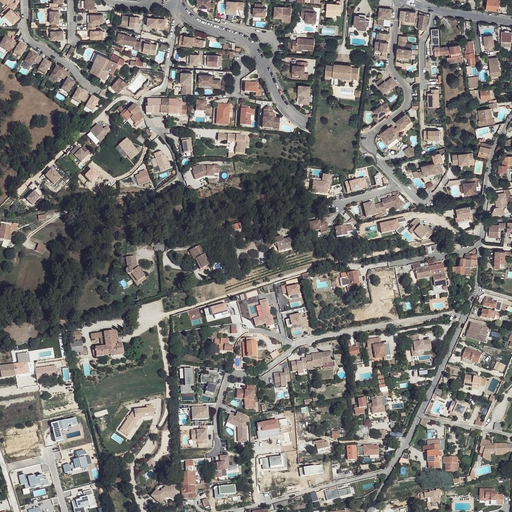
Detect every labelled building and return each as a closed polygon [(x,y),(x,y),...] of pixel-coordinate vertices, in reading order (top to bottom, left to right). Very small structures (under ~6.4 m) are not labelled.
[(87,8),(87,12),(95,12),(95,8),(93,8),(92,0),(83,0),(84,8),(87,8)] [(209,0),(196,0),(196,7),(208,8),(208,12),(213,12),(214,2),(209,2),(209,0)] [(326,16),(333,16),(333,14),(340,14),(341,1),(334,0),(334,3),(327,3),(326,16)] [(487,0),(486,8),(498,10),(499,8),(499,7),(500,3),(500,0),(487,0)] [(9,8),(14,4),(11,1),(7,4),(5,7),(8,9),(3,15),(11,23),(18,17),(9,8)] [(227,1),(226,11),(236,11),(236,9),(243,10),(244,2),(227,1)] [(264,4),(256,3),(255,7),(254,7),(253,16),(266,17),(267,8),(263,8),(264,4)] [(275,6),(274,17),(282,18),(291,19),(292,8),(275,6)] [(378,23),(384,24),(385,17),(391,18),(392,7),(380,6),(378,23)] [(57,7),(56,7),(49,7),(49,10),(48,10),(48,23),(57,23),(57,7)] [(302,8),(301,16),(306,16),(306,17),(305,22),(316,23),(317,9),(302,8)] [(406,21),(415,21),(416,12),(407,11),(406,21)] [(86,22),(86,27),(94,27),(94,23),(101,23),(101,14),(88,14),(88,23),(86,22)] [(358,29),(366,30),(367,26),(369,26),(370,20),(366,20),(366,18),(360,17),(360,16),(355,15),(354,26),(358,27),(358,29)] [(420,25),(427,26),(428,16),(421,15),(421,17),(420,25)] [(140,18),(123,17),(122,26),(127,26),(130,26),(129,28),(139,29),(140,18)] [(147,19),(147,28),(156,28),(156,26),(164,27),(164,20),(147,19)] [(57,30),(56,27),(49,27),(49,31),(49,38),(49,39),(56,39),(56,37),(57,37),(57,39),(61,39),(61,30),(57,30)] [(94,27),(86,27),(86,30),(88,30),(88,38),(95,38),(95,37),(97,37),(97,38),(101,38),(101,30),(94,30),(94,27)] [(438,36),(439,36),(439,29),(432,29),(433,55),(440,55),(439,40),(438,40),(438,36)] [(511,42),(511,40),(511,31),(502,31),(501,45),(501,46),(510,46),(510,48),(511,48),(511,42)] [(134,50),(138,51),(155,55),(158,46),(151,44),(145,43),(145,41),(146,39),(141,39),(141,42),(136,41),(137,38),(118,33),(116,42),(134,47),(134,50)] [(14,43),(3,36),(1,40),(0,41),(0,48),(4,51),(6,48),(9,50),(14,43)] [(192,37),(179,36),(178,47),(183,47),(183,46),(192,46),(192,45),(200,45),(201,38),(194,38),(192,38),(192,37)] [(407,36),(399,36),(398,46),(406,47),(407,36)] [(494,36),(484,36),(485,47),(486,46),(494,46),(494,36)] [(314,50),(315,40),(298,39),(298,42),(294,42),(293,51),(297,51),(297,49),(303,50),(314,50)] [(389,42),(377,41),(375,53),(380,54),(387,55),(389,42)] [(18,42),(17,45),(14,43),(9,50),(13,52),(12,53),(19,58),(23,52),(21,51),(22,50),(23,51),(26,47),(18,42)] [(468,61),(469,65),(475,64),(475,60),(473,46),(472,42),(465,44),(467,56),(465,56),(466,61),(468,61)] [(451,53),(461,52),(459,44),(450,46),(451,53)] [(450,46),(440,47),(440,55),(449,53),(451,53),(450,46)] [(70,47),(65,54),(68,57),(74,49),(70,47)] [(413,49),(398,47),(397,61),(406,62),(411,63),(413,49)] [(32,62),(35,64),(40,57),(29,50),(27,54),(28,55),(27,56),(26,56),(22,61),(30,66),(32,62)] [(447,57),(448,64),(463,61),(462,54),(461,55),(461,52),(451,53),(449,53),(450,57),(447,57)] [(105,78),(109,70),(105,68),(110,59),(98,53),(91,70),(105,78)] [(111,72),(113,73),(117,63),(123,65),(125,60),(112,54),(112,56),(110,59),(105,68),(109,70),(111,72)] [(197,55),(183,54),(183,64),(196,65),(197,55)] [(208,65),(218,65),(219,55),(208,55),(208,65)] [(48,67),(50,63),(40,57),(35,64),(39,66),(36,70),(43,74),(47,68),(46,68),(46,66),(48,67)] [(490,64),(491,76),(500,75),(498,57),(489,58),(490,62),(490,64)] [(137,58),(136,61),(131,61),(130,64),(141,66),(143,66),(143,62),(141,61),(141,59),(138,58),(137,58)] [(304,73),(305,66),(307,67),(307,62),(299,62),(299,66),(297,66),(293,65),(292,75),(300,75),(300,79),(308,80),(308,74),(304,73)] [(333,77),(350,78),(357,78),(358,68),(355,68),(354,70),(351,69),(351,67),(352,66),(334,64),(334,65),(334,67),(331,67),(331,65),(327,65),(326,75),(333,76),(333,77)] [(58,77),(61,79),(65,72),(54,66),(52,70),(53,70),(53,72),(51,71),(48,76),(56,81),(58,77)] [(66,78),(69,75),(65,72),(61,79),(65,81),(60,89),(67,94),(70,88),(69,87),(70,86),(71,86),(73,83),(66,78)] [(113,73),(111,75),(117,79),(109,88),(116,95),(118,93),(128,83),(119,77),(113,73)] [(192,73),(181,73),(181,83),(183,84),(183,88),(182,88),(182,94),(191,95),(192,73)] [(213,76),(200,75),(199,84),(212,85),(212,88),(220,88),(221,80),(213,79),(213,76)] [(398,83),(392,76),(388,79),(389,80),(386,82),(385,81),(382,77),(376,82),(384,92),(390,88),(391,89),(398,83)] [(470,88),(475,87),(480,87),(479,79),(469,80),(470,88)] [(258,84),(245,83),(244,92),(255,93),(255,96),(260,96),(261,91),(257,90),(258,84)] [(309,86),(298,85),(297,94),(299,94),(298,103),(308,104),(309,86)] [(79,99),(83,101),(87,95),(83,93),(84,92),(77,87),(74,91),(76,92),(75,93),(74,92),(70,98),(77,103),(79,99)] [(481,100),(491,99),(491,94),(490,90),(480,90),(481,100)] [(91,96),(90,97),(87,95),(83,101),(86,104),(84,107),(92,111),(95,105),(94,104),(94,103),(96,104),(98,100),(91,96)] [(152,113),(161,113),(161,105),(162,105),(162,100),(148,100),(148,104),(146,105),(146,107),(146,112),(152,113)] [(161,113),(169,114),(169,101),(162,100),(162,105),(161,105),(161,113)] [(178,101),(169,101),(169,114),(177,114),(177,109),(178,101)] [(206,101),(196,101),(196,111),(205,112),(205,114),(209,114),(210,106),(206,106),(206,101)] [(376,116),(380,121),(387,116),(385,115),(384,113),(387,111),(388,113),(392,110),(387,103),(383,106),(383,105),(373,112),(376,116)] [(135,104),(127,111),(122,115),(125,118),(127,116),(130,118),(132,116),(133,116),(139,111),(140,109),(135,104)] [(218,104),(216,124),(228,124),(230,105),(218,104)] [(268,105),(264,110),(263,127),(279,128),(279,121),(273,121),(273,113),(272,113),(272,110),(268,105)] [(239,125),(250,126),(250,122),(250,115),(253,115),(253,110),(247,110),(247,107),(245,106),(241,106),(239,125)] [(120,115),(126,122),(128,120),(125,118),(122,115),(127,111),(126,109),(124,111),(120,107),(118,109),(121,113),(120,115)] [(489,108),(479,109),(480,120),(478,120),(479,125),(495,123),(494,118),(492,119),(490,108),(489,108)] [(141,119),(144,116),(139,111),(133,116),(132,116),(130,118),(136,124),(136,123),(141,119)] [(397,130),(402,137),(406,134),(403,130),(412,122),(406,114),(397,123),(400,128),(397,130)] [(128,120),(127,122),(132,127),(134,125),(136,124),(130,118),(128,120)] [(98,124),(90,132),(100,142),(111,131),(106,126),(103,129),(98,124)] [(487,126),(477,128),(478,135),(489,133),(487,126)] [(402,137),(397,130),(394,133),(391,130),(390,129),(381,137),(388,146),(393,142),(394,144),(399,140),(400,141),(404,138),(402,137)] [(236,152),(245,153),(246,143),(247,137),(238,136),(235,136),(219,134),(218,141),(237,143),(237,147),(236,147),(236,152)] [(189,136),(181,138),(181,142),(182,142),(184,153),(192,151),(189,136)] [(127,138),(119,144),(128,156),(131,159),(139,152),(127,138)] [(489,158),(489,156),(491,149),(490,148),(491,145),(482,142),(482,140),(479,139),(478,143),(477,144),(477,147),(478,150),(480,151),(479,156),(481,157),(483,157),(485,157),(489,158)] [(77,146),(71,152),(81,162),(90,152),(83,146),(80,149),(77,146)] [(500,146),(494,152),(498,154),(503,149),(500,146)] [(410,147),(405,152),(409,157),(417,155),(416,154),(412,149),(410,147)] [(155,159),(160,172),(170,168),(165,155),(163,156),(162,151),(154,154),(155,159)] [(472,153),(453,155),(454,164),(460,164),(463,163),(463,165),(469,164),(469,161),(473,160),(472,153)] [(511,156),(507,156),(507,154),(503,154),(503,165),(499,165),(499,172),(507,173),(507,169),(510,169),(510,166),(511,166),(511,156)] [(434,163),(421,165),(422,168),(422,169),(417,170),(418,177),(424,176),(424,174),(434,172),(436,172),(434,164),(434,163)] [(192,172),(195,180),(203,177),(203,176),(203,174),(206,175),(206,176),(214,176),(214,173),(219,173),(219,166),(214,166),(214,167),(201,166),(200,165),(192,168),(194,171),(192,172)] [(52,169),(45,176),(54,185),(61,178),(52,169)] [(324,173),(313,172),(312,180),(316,180),(320,181),(319,190),(329,191),(331,177),(326,176),(324,176),(324,173)] [(477,178),(467,179),(467,183),(463,184),(463,186),(464,193),(464,195),(476,194),(476,187),(478,187),(477,178)] [(353,181),(345,183),(348,193),(352,192),(352,190),(355,189),(355,191),(367,188),(365,179),(353,182),(353,181)] [(34,183),(30,187),(35,191),(27,200),(33,205),(44,194),(38,189),(39,188),(34,183)] [(506,193),(495,195),(497,208),(496,208),(493,214),(505,215),(510,214),(508,202),(508,201),(506,193)] [(379,204),(381,212),(385,211),(384,209),(393,207),(396,210),(403,203),(396,196),(382,200),(382,203),(379,204)] [(372,202),(363,205),(366,217),(381,213),(381,212),(379,204),(373,206),(372,202)] [(472,207),(459,209),(461,218),(459,218),(459,223),(466,222),(466,217),(474,216),(472,207)] [(416,219),(407,227),(420,241),(428,233),(431,236),(434,233),(425,224),(423,226),(416,219)] [(245,220),(238,223),(240,228),(247,226),(245,220)] [(320,232),(326,232),(326,225),(327,224),(324,221),(310,221),(310,229),(320,229),(320,232)] [(238,223),(231,225),(233,231),(240,228),(238,223)] [(0,239),(4,240),(9,241),(9,236),(11,227),(1,225),(0,228),(0,231),(0,239)] [(336,238),(346,236),(346,233),(353,232),(352,226),(335,229),(336,238)] [(500,231),(500,226),(490,226),(490,238),(500,238),(500,231)] [(283,237),(274,239),(275,245),(278,244),(278,247),(277,247),(278,250),(280,249),(281,251),(287,250),(286,249),(290,249),(290,250),(294,249),(293,244),(295,244),(294,239),(283,241),(283,237)] [(206,243),(192,250),(196,259),(195,260),(200,270),(210,266),(205,255),(206,255),(203,249),(207,247),(206,243)] [(36,251),(43,253),(45,246),(38,244),(36,251)] [(196,259),(192,250),(189,251),(198,271),(200,270),(195,260),(196,259)] [(505,257),(495,256),(494,268),(504,268),(505,257)] [(127,267),(136,263),(135,257),(126,258),(127,267)] [(242,261),(235,263),(237,269),(244,267),(242,261)] [(464,269),(475,269),(476,261),(464,261),(464,264),(460,263),(459,269),(464,269)] [(127,267),(127,268),(126,270),(126,272),(126,273),(128,274),(130,274),(132,274),(137,282),(145,276),(136,264),(136,263),(127,267)] [(431,267),(433,277),(435,287),(442,285),(443,288),(447,288),(442,265),(439,266),(431,267)] [(429,278),(433,277),(431,267),(415,270),(417,280),(429,278)] [(387,270),(378,271),(380,283),(386,282),(385,273),(387,273),(387,270)] [(359,272),(341,275),(343,286),(349,285),(358,284),(357,278),(360,277),(359,272)] [(128,274),(137,286),(146,279),(145,276),(137,282),(132,274),(130,274),(128,274)] [(377,294),(364,295),(365,303),(378,301),(377,294)] [(483,306),(495,309),(496,309),(497,304),(496,304),(492,303),(486,301),(484,301),(483,306)] [(483,310),(479,318),(494,321),(499,323),(500,318),(499,318),(501,314),(483,310)] [(267,315),(260,316),(262,329),(268,328),(267,315)] [(466,337),(479,341),(481,335),(486,337),(488,329),(471,323),(469,332),(468,331),(466,337)] [(118,345),(117,344),(115,331),(91,334),(92,339),(100,338),(102,347),(93,348),(94,356),(96,356),(96,357),(110,355),(110,356),(123,354),(122,345),(126,344),(125,339),(117,340),(118,345)] [(411,334),(415,355),(421,354),(420,349),(426,348),(425,346),(433,344),(432,338),(421,340),(420,333),(411,334)] [(220,348),(220,351),(231,352),(232,346),(228,345),(228,343),(225,343),(225,339),(220,338),(220,340),(215,339),(214,344),(219,345),(218,348),(220,348)] [(82,341),(71,343),(72,353),(80,352),(83,351),(83,349),(82,341)] [(243,358),(256,357),(255,342),(242,342),(243,358)] [(384,361),(391,360),(388,344),(382,345),(385,358),(383,358),(384,361)] [(383,358),(385,358),(382,345),(380,345),(372,346),(373,349),(374,359),(383,358)] [(352,355),(358,354),(357,346),(355,347),(351,347),(347,349),(348,353),(352,352),(352,355)] [(467,348),(463,358),(470,361),(472,362),(475,363),(478,364),(481,355),(476,352),(467,348)] [(307,369),(308,371),(313,370),(313,368),(313,366),(322,365),(322,364),(328,363),(328,361),(333,361),(332,352),(311,354),(311,356),(312,361),(306,362),(307,369)] [(27,363),(29,363),(28,353),(16,355),(18,364),(27,363)] [(291,362),(292,372),(297,372),(303,371),(303,370),(307,369),(306,362),(306,358),(301,359),(302,362),(296,363),(296,362),(291,362)] [(503,373),(505,365),(496,362),(493,369),(503,373)] [(15,376),(29,374),(32,373),(31,370),(28,370),(27,363),(18,364),(13,365),(15,376)] [(0,372),(1,378),(15,376),(13,365),(10,365),(6,366),(0,366),(0,372)] [(279,373),(274,374),(275,383),(280,382),(281,384),(286,383),(286,382),(290,382),(289,368),(284,369),(284,374),(282,374),(280,375),(279,373)] [(190,369),(179,369),(179,379),(183,379),(184,380),(184,386),(181,387),(181,393),(193,392),(192,374),(190,374),(190,369)] [(218,374),(209,374),(209,376),(202,375),(202,377),(201,377),(201,384),(209,384),(207,388),(206,390),(207,390),(206,394),(211,396),(211,395),(214,396),(217,386),(217,379),(218,379),(218,374)] [(464,385),(472,387),(473,384),(480,385),(481,378),(466,376),(464,385)] [(238,390),(237,397),(245,397),(245,399),(247,399),(247,409),(256,409),(255,400),(254,400),(255,384),(248,384),(247,390),(238,390)] [(181,393),(181,387),(180,387),(180,396),(193,395),(193,392),(181,393)] [(372,408),(373,412),(381,411),(381,407),(379,397),(379,394),(370,395),(372,404),(372,408)] [(358,398),(358,403),(358,405),(354,405),(355,414),(363,413),(363,407),(365,407),(365,398),(358,398)] [(452,402),(448,411),(450,412),(452,413),(451,415),(457,418),(458,415),(463,418),(467,408),(452,402)] [(198,404),(192,404),(193,408),(191,408),(192,420),(208,419),(208,411),(207,407),(206,407),(203,408),(202,404),(198,404)] [(372,408),(372,404),(370,404),(372,414),(384,413),(383,407),(381,407),(381,411),(373,412),(372,408)] [(237,410),(234,417),(245,422),(249,424),(249,415),(237,410)] [(230,415),(226,422),(237,427),(238,442),(246,442),(245,422),(242,421),(234,417),(230,415)] [(278,420),(257,424),(260,440),(280,437),(278,420)] [(421,421),(418,428),(424,431),(428,423),(421,421)] [(494,430),(501,432),(503,425),(494,424),(494,430)] [(207,430),(207,425),(199,426),(200,430),(191,431),(191,438),(197,438),(197,440),(200,440),(200,444),(207,444),(207,438),(206,438),(205,435),(206,435),(206,430),(207,430)] [(323,440),(314,442),(315,444),(316,444),(318,453),(330,451),(328,442),(327,443),(323,443),(323,440)] [(482,448),(481,452),(485,453),(484,454),(484,455),(491,458),(491,454),(496,454),(496,455),(503,455),(503,452),(509,452),(511,452),(511,444),(507,445),(494,445),(494,447),(491,447),(491,445),(491,442),(483,440),(481,448),(482,448)] [(423,447),(423,452),(425,452),(428,452),(438,452),(441,451),(441,449),(445,449),(445,441),(440,442),(428,442),(428,446),(423,447)] [(357,456),(369,456),(368,454),(378,453),(378,446),(373,447),(373,446),(363,446),(363,447),(355,448),(355,446),(346,446),(347,456),(347,460),(356,460),(356,456),(357,456)] [(438,452),(428,452),(429,469),(439,469),(438,460),(442,460),(442,457),(438,457),(438,452)] [(287,470),(286,454),(279,455),(280,458),(262,459),(263,472),(287,470)] [(228,455),(220,456),(221,464),(216,464),(217,473),(214,474),(215,482),(226,481),(225,472),(230,472),(228,455)] [(450,458),(444,458),(444,463),(446,464),(446,468),(446,471),(454,471),(457,471),(457,464),(458,464),(458,456),(451,456),(450,458)] [(298,463),(293,464),(295,471),(302,469),(302,468),(311,466),(310,463),(298,466),(298,465),(298,463)] [(195,492),(193,493),(192,484),(183,485),(183,488),(184,493),(189,493),(190,498),(195,498),(195,492)] [(482,499),(483,489),(480,489),(480,501),(491,502),(491,500),(482,499)] [(483,489),(482,499),(491,500),(491,502),(503,502),(503,496),(498,496),(498,494),(494,494),(492,494),(492,490),(483,489)] [(339,498),(338,490),(334,491),(331,492),(331,490),(329,491),(329,490),(327,490),(328,495),(325,495),(327,501),(339,498)] [(430,493),(427,493),(427,497),(430,497),(431,502),(438,501),(437,498),(441,498),(441,496),(440,490),(436,490),(437,491),(430,492),(430,493)] [(204,507),(211,504),(209,498),(202,500),(204,507)] [(274,504),(275,510),(280,509),(280,507),(287,506),(287,500),(274,504)]
